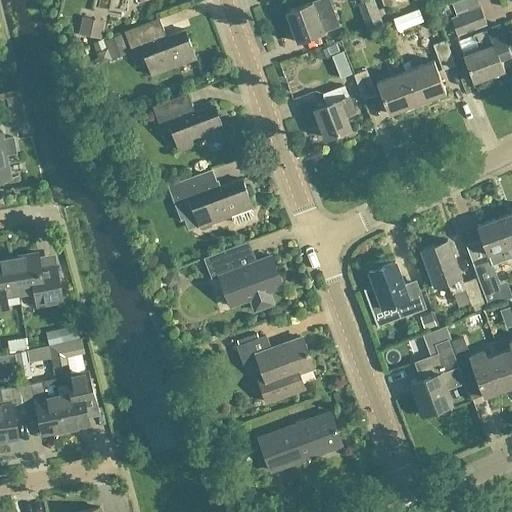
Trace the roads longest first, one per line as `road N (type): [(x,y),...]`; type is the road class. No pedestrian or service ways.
road 1 (tertiary): [(315,245),(222,0)]
road 2 (tertiary): [(405,480),(315,245)]
road 3 (residential): [(315,245),(511,151)]
road 4 (residential): [(0,488),(120,469)]
